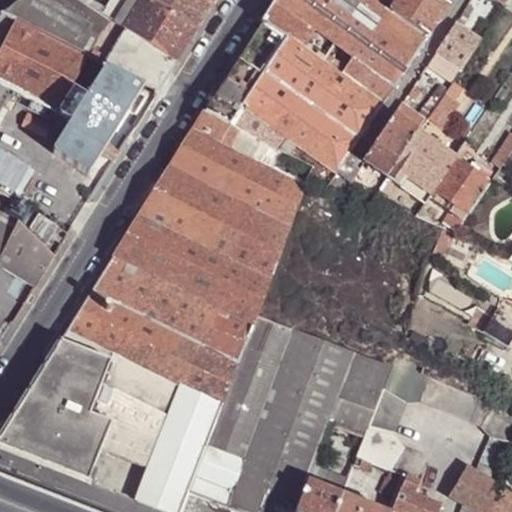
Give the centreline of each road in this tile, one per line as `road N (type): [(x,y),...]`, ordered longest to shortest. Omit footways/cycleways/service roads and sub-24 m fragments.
road 1 (residential): [(0,395),(246,0)]
road 2 (residential): [(359,153),(463,0)]
